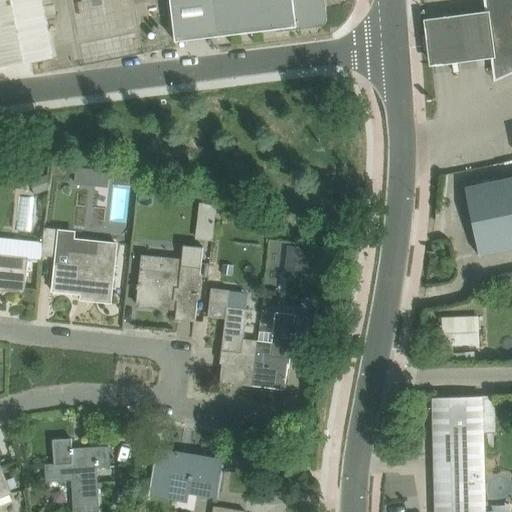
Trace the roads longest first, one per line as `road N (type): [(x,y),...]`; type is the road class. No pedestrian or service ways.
road 1 (residential): [(0,95),(394,44)]
road 2 (unclassified): [(374,370),(399,186),(394,44)]
road 3 (residential): [(0,331),(179,352),(174,405)]
road 4 (residential): [(174,405),(97,397),(0,412)]
road 5 (unclassified): [(352,511),(374,370)]
road 6 (unclassified): [(374,370),(511,368)]
